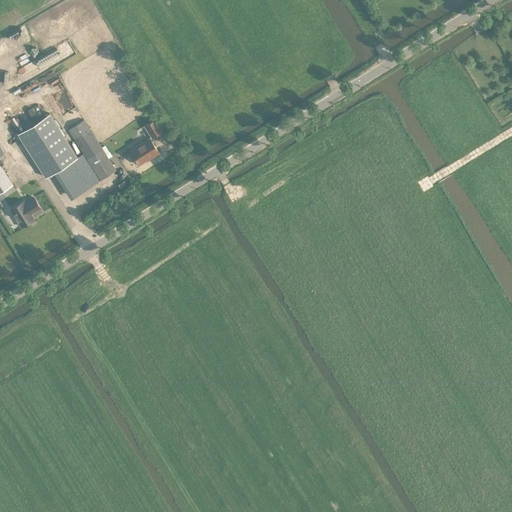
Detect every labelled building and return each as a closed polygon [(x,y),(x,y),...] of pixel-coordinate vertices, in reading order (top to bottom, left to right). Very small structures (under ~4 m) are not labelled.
[(68,39),(15,70),(24,85),(77,54),(68,39)] [(28,44),(0,59),(0,61),(6,72),(35,57),(28,44)] [(65,86),(51,95),(63,115),(76,107),(65,86)] [(12,117),(19,129),(40,117),(33,105),(12,117)] [(49,113),(17,133),(45,177),(55,171),(57,170),(77,157),(65,139),(49,113)] [(143,125),(151,137),(162,130),(155,118),(143,125)] [(77,157),(57,170),(74,196),(116,170),(108,158),(101,147),(84,119),(68,129),(71,135),(83,153),(77,157)] [(152,157),(159,152),(150,137),(129,150),(138,164),(151,156),(152,157)] [(104,145),(101,147),(108,158),(112,156),(109,151),(109,152),(104,145)] [(0,192),(13,184),(0,164),(0,155),(4,153),(0,146),(0,192)] [(23,200),(10,208),(21,226),(34,218),(31,213),(40,207),(34,197),(24,203),(23,200)]
